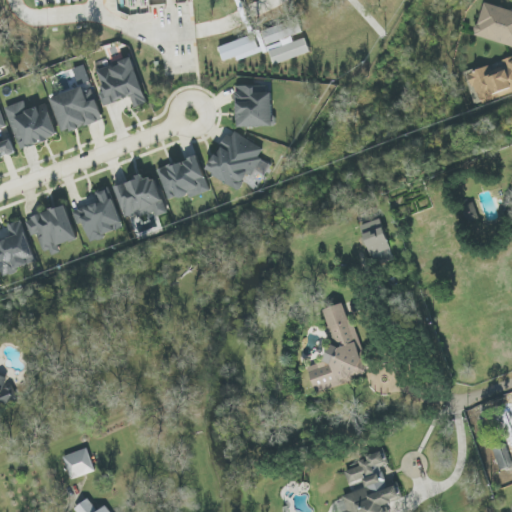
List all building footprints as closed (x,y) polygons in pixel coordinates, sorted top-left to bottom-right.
[(511,46),(511,10),(484,3),(475,37),(511,46)] [(94,64),(122,55),(138,100),(107,110),(94,64)] [(511,57),(503,60),(505,67),(491,71),(490,67),(470,73),(479,102),(511,91),(511,57)] [(52,77),(59,97),(53,100),(66,135),(105,123),(86,65),(52,77)] [(283,117),(245,131),(229,86),(267,72),(283,117)] [(8,109),(43,96),(62,139),(23,152),(8,109)] [(0,113),(3,113),(20,155),(0,162),(0,113)] [(224,133),(233,130),(243,131),(252,134),(260,140),(265,148),(268,158),(267,167),(264,177),(257,185),(247,190),(237,192),(226,191),(217,185),(210,177),(206,167),(206,156),(209,146),(216,138),(224,133)] [(215,204),(176,218),(161,174),(199,160),(215,204)] [(171,218),(132,232),(116,187),(155,174),(171,218)] [(129,236),(91,250),(75,205),(113,191),(129,236)] [(85,254),(46,267),(31,223),(69,209),(85,254)] [(380,219),(362,226),(377,264),(394,258),(380,219)] [(36,264),(0,277),(0,240),(11,238),(7,227),(24,222),(27,233),(36,264)] [(324,310),(335,349),(324,352),(327,362),(310,367),(317,392),(369,377),(347,303),(324,310)] [(0,408),(16,402),(5,375),(0,377),(0,408)] [(64,457),(72,480),(96,471),(88,448),(64,457)] [(386,511),(385,505),(403,499),(398,485),(389,488),(382,467),(389,465),(386,453),(344,467),(350,484),(364,479),(367,490),(336,500),(340,511),(386,511)] [(74,511),(75,511),(111,511),(106,506),(99,511),(89,499),(74,511)]
